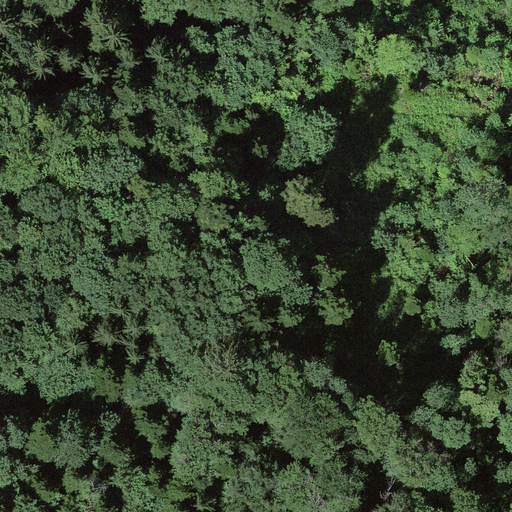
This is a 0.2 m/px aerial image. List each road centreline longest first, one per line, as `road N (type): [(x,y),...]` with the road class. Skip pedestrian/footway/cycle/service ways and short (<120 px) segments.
road 1 (track): [(0,399),(363,415),(463,424),(511,439)]
road 2 (track): [(408,110),(339,98),(317,85),(276,28),(230,12),(36,0)]
